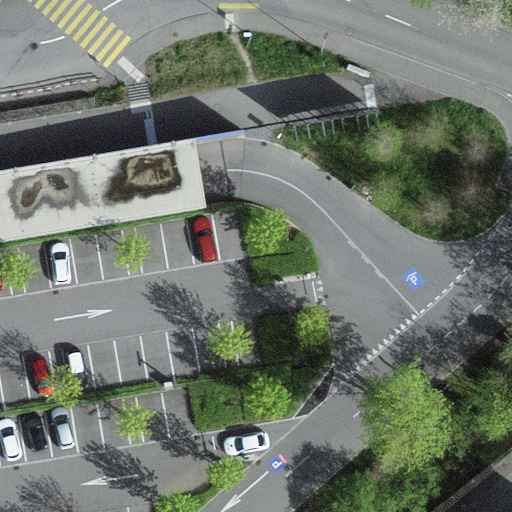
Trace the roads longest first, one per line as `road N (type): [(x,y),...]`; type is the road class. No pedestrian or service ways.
road 1 (residential): [(511,272),(249,511)]
road 2 (residential): [(359,0),(511,56)]
road 3 (residential): [(121,0),(53,40),(0,46)]
